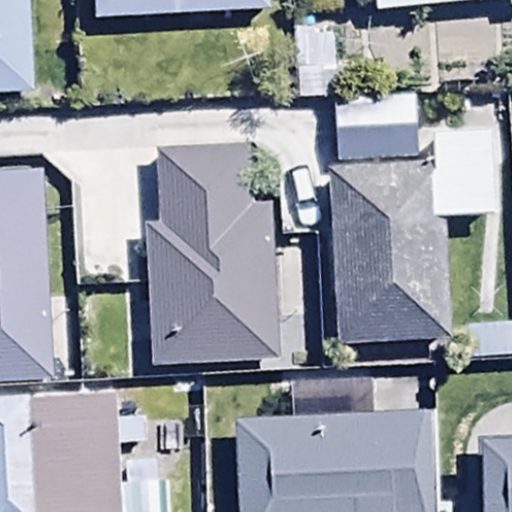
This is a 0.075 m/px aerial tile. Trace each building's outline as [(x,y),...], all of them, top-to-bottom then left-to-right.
[(19,0),(0,0),(0,97),(23,97),(19,0)] [(90,0),(92,23),(266,11),(265,0),(90,0)] [(511,0),(367,0),(369,13),(503,1),(504,18),(511,16),(511,0)] [(424,170),(325,175),(329,347),(443,345),(440,224),(490,223),(488,136),(423,137),(424,170)] [(0,511),(160,511),(160,486),(115,486),(114,451),(141,450),(140,423),(115,423),(115,399),(0,401),(0,511)] [(435,511),(433,416),(231,420),(233,511),(435,511)] [(511,511),(511,439),(471,441),(472,511),(511,511)]
